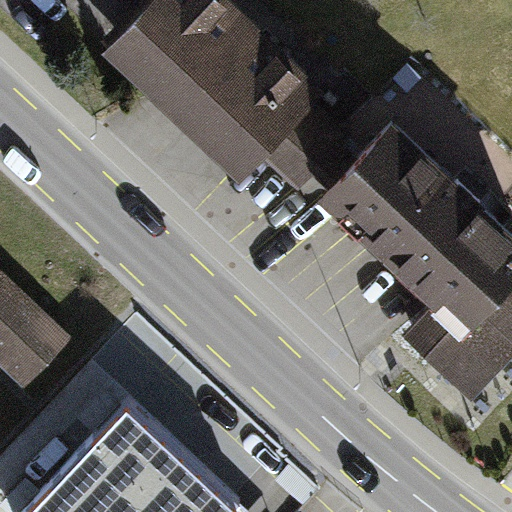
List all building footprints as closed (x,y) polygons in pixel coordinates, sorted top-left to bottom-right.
[(147,0),(103,48),(237,171),(259,147),(311,91),(319,82),(229,0),(147,0)] [(311,91),(259,147),(300,186),(315,171),(333,188),(371,149),(311,91)] [(511,218),(404,116),(371,149),(333,188),(327,196),(438,301),(407,333),(474,396),(511,356),(511,218)] [(72,335),(0,267),(0,357),(27,383),(72,335)] [(143,400),(31,511),(234,511),(245,501),(143,400)]
